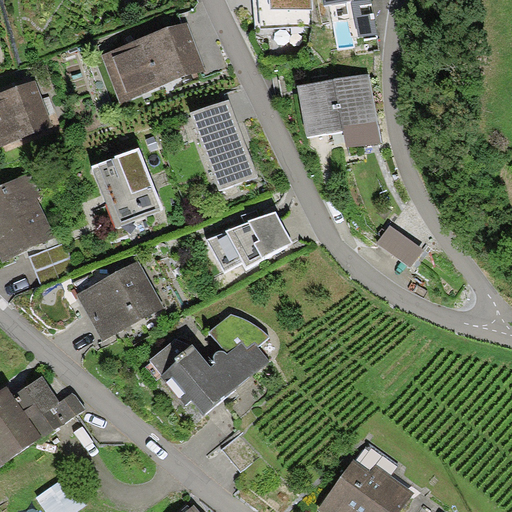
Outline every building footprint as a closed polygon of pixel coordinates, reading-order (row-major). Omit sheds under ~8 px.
[(311,0),(259,0),(259,5),(261,30),(313,26),(311,0)] [(321,0),(323,9),(329,8),(331,24),(353,20),(357,39),(379,36),(373,0),(321,0)] [(207,73),(188,23),(102,56),(122,106),(207,73)] [(354,79),(299,89),(309,139),(344,132),(347,149),(383,142),(370,76),(354,79)] [(0,151),(55,130),(36,82),(0,96),(0,151)] [(238,124),(229,100),(156,130),(188,207),(260,177),(238,124)] [(162,209),(140,151),(94,168),(116,226),(162,209)] [(44,199),(32,175),(0,190),(0,259),(3,266),(57,240),(39,202),(44,199)] [(293,245),(276,215),(207,241),(224,272),(243,263),(247,271),(293,245)] [(391,227),(378,245),(410,268),(423,251),(391,227)] [(64,243),(31,258),(44,288),(77,273),(64,243)] [(165,311),(141,263),(78,295),(102,342),(165,311)] [(237,318),(231,316),(210,335),(226,354),(224,355),(222,355),(219,355),(216,357),(215,358),(214,361),(214,364),(215,368),(211,371),(194,349),(188,353),(178,340),(149,363),(151,365),(147,368),(157,383),(163,379),(185,407),(193,402),(205,417),(271,362),(259,348),(269,338),(264,333),(259,329),(255,326),(249,323),(244,320),(237,318)] [(15,400),(8,390),(0,395),(0,468),(83,411),(71,395),(62,401),(46,378),(15,400)] [(262,456),(245,433),(223,450),(241,472),(262,456)] [(371,473),(356,462),(317,511),(401,511),(415,494),(383,470),(377,465),(371,473)] [(78,511),(88,505),(67,477),(36,499),(45,511),(78,511)]
